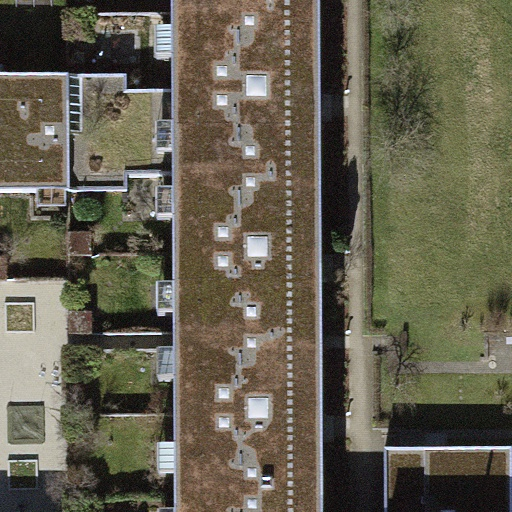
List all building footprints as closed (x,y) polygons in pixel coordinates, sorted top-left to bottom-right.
[(265,194),(331,193),(329,0),(264,0),(265,16),(170,16),(171,93),(123,94),(123,79),(73,79),(74,190),(124,189),(124,178),(172,178),(265,177),(265,194)] [(264,0),(170,0),(170,16),(265,16),(264,0)] [(73,79),(0,79),(0,190),(74,190),(73,79)] [(265,177),(172,178),(173,340),(332,338),(331,193),(265,194),(265,177)] [(332,338),(173,340),(175,497),(279,496),(279,475),(334,475),(332,338)] [(511,511),(511,443),(388,445),(388,511),(511,511)] [(333,511),(334,475),(279,475),(279,496),(175,497),(175,511),(333,511)]
